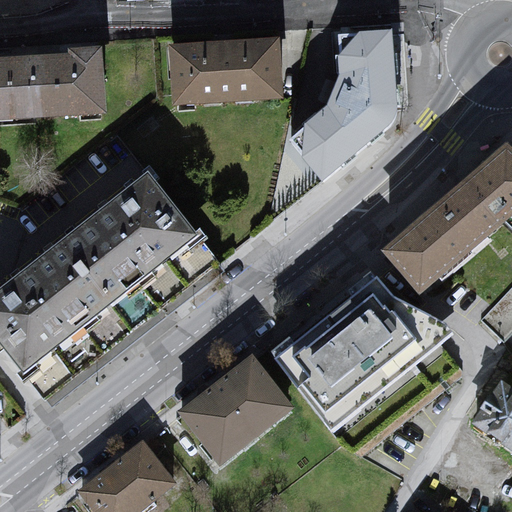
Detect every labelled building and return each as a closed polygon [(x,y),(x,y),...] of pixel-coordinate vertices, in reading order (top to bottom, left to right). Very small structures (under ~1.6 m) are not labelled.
[(291,145),(324,185),(393,128),(401,112),(393,34),(337,38),(340,79),(329,110),(291,145)] [(287,44),(173,49),(175,86),(176,117),(290,112),(287,44)] [(105,54),(0,61),(0,131),(110,124),(105,54)] [(511,150),(509,148),(391,255),(431,301),(508,236),(511,232),(511,150)] [(150,177),(0,291),(0,340),(44,398),(218,265),(153,180),(150,177)] [(395,301),(377,278),(272,358),(339,446),(465,348),(448,327),(395,301)] [(252,363),(182,416),(225,472),(295,418),(252,363)] [(511,392),(504,387),(474,431),(511,457),(511,392)] [(145,449),(83,494),(95,511),(139,511),(174,487),(145,449)]
